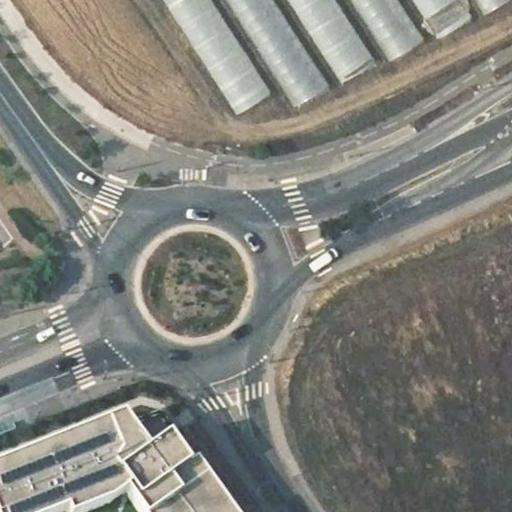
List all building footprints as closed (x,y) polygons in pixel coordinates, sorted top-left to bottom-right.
[(212,0),(163,0),(237,115),(270,92),(212,0)] [(274,0),(226,0),(294,107),(328,85),(274,0)] [(336,0),(287,0),(342,83),(375,61),(336,0)] [(398,0),(349,0),(389,61),(423,39),(398,0)] [(460,0),(411,0),(437,40),(471,17),(460,0)] [(474,0),(484,15),(506,0),(474,0)] [(128,425),(122,418),(0,465),(0,511),(62,511),(65,511),(86,511),(110,503),(124,493),(137,511),(229,511),(161,412),(128,425)] [(0,436),(14,431),(11,423),(0,427),(0,436)]
